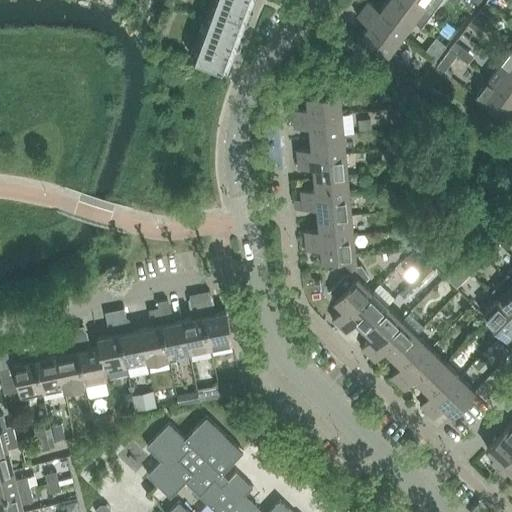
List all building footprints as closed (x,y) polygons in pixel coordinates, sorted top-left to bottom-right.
[(215,0),(194,58),(222,68),(229,50),(238,53),(242,42),(233,39),(239,21),(249,25),(253,14),(243,10),(247,0),(215,0)] [(362,8),(401,37),(413,21),(387,1),(380,9),(368,0),(362,8)] [(387,0),(387,1),(413,21),(426,5),(419,0),(387,0)] [(401,37),(362,8),(357,16),(369,25),(361,34),(388,54),(401,37)] [(474,17),(481,22),(487,15),(480,9),(474,17)] [(481,22),(474,17),(468,24),(476,30),(481,22)] [(449,49),(457,55),(462,47),(455,41),(449,49)] [(511,48),(501,63),(511,71),(511,48)] [(449,49),(443,57),(451,63),(457,55),(449,49)] [(511,71),(501,63),(489,79),(511,96),(511,71)] [(511,96),(489,79),(476,96),(503,116),(510,107),(511,108),(511,96)] [(293,108),(294,118),(342,113),(340,92),(307,95),(308,107),(293,108)] [(309,126),(310,137),(344,134),(342,113),(294,118),(295,127),(309,126)] [(297,149),(298,158),(346,154),(344,134),(310,137),(311,147),(297,149)] [(313,167),(314,177),(348,174),(346,154),(298,158),(298,168),(313,167)] [(300,189),(301,199),(350,195),(348,174),(314,177),(315,188),(300,189)] [(352,215),(350,195),(301,199),(302,209),(317,207),(318,218),(352,215)] [(353,235),(352,215),(318,218),(319,229),(304,230),(305,240),(353,235)] [(353,235),(305,240),(306,249),(321,248),(322,259),(346,257),(355,256),(353,235)] [(346,257),(348,285),(357,276),(355,256),(346,257)] [(332,319),(339,326),(373,291),(357,276),(348,285),(334,300),(342,308),(332,319)] [(511,284),(497,299),(511,312),(511,284)] [(209,290),(199,292),(211,349),(233,345),(226,311),(214,313),(209,290)] [(356,322),(364,329),(387,305),(373,291),(339,326),(346,332),(356,322)] [(194,317),(183,319),(190,354),(211,349),(199,292),(189,294),(194,317)] [(511,312),(497,299),(483,314),(507,338),(511,332),(511,312)] [(168,305),(158,307),(160,318),(170,316),(168,305)] [(361,347),(368,354),(402,319),(387,305),(364,329),(371,337),(361,347)] [(114,309),(118,327),(128,325),(124,307),(114,309)] [(160,318),(158,307),(148,309),(151,320),(160,318)] [(118,327),(114,309),(105,311),(108,329),(118,327)] [(160,318),(162,324),(169,358),(190,354),(183,319),(174,321),(173,319),(170,316),(160,318)] [(385,350),(393,358),(417,334),(402,319),(368,354),(375,361),(385,350)] [(162,324),(141,328),(147,362),(169,358),(162,324)] [(83,325),(73,327),(85,384),(107,380),(106,371),(105,371),(100,346),(99,346),(90,348),(90,345),(87,342),(83,325)] [(118,327),(119,333),(126,367),(147,362),(141,328),(131,330),(131,327),(128,325),(118,327)] [(66,353),(57,354),(64,389),(85,384),(73,327),(64,329),(67,346),(65,350),(66,353)] [(97,337),(99,346),(100,346),(105,371),(106,371),(126,367),(119,333),(97,337)] [(391,376),(397,382),(431,348),(417,334),(393,358),(401,365),(391,376)] [(32,342),(35,353),(44,351),(42,340),(32,342)] [(35,353),(32,342),(23,344),(25,355),(35,353)] [(446,362),(431,348),(397,382),(404,389),(415,379),(422,386),(446,362)] [(14,363),(15,363),(12,350),(0,353),(5,376),(16,374),(14,363)] [(35,353),(36,359),(43,393),(64,389),(57,354),(46,357),(44,351),(35,353)] [(36,359),(15,363),(14,363),(16,374),(21,398),(43,393),(36,359)] [(420,404),(427,411),(460,376),(446,362),(422,386),(430,394),(420,404)] [(460,376),(427,411),(434,418),(444,407),(452,415),(476,391),(460,376)] [(229,384),(219,386),(221,397),(231,395),(229,384)] [(199,401),(197,391),(177,395),(179,405),(199,401)] [(0,450),(8,449),(18,446),(12,424),(6,426),(3,414),(0,414),(0,450)] [(185,437),(169,421),(146,445),(160,459),(146,473),(170,496),(185,481),(214,509),(211,511),(190,511),(179,501),(167,511),(293,511),(280,499),(267,511),(263,511),(245,494),(252,487),(236,471),(228,479),(222,473),(243,451),(207,415),(185,437)] [(497,468),(511,453),(511,426),(510,424),(487,449),(495,457),(490,462),(497,468)] [(34,432),(37,441),(48,438),(45,429),(34,432)] [(48,438),(37,441),(39,451),(50,448),(48,438)] [(0,450),(0,472),(13,469),(8,449),(0,450)] [(509,470),(511,473),(511,453),(497,468),(504,475),(509,470)] [(0,472),(0,495),(19,490),(13,469),(0,472)] [(45,473),(48,483),(58,480),(56,471),(45,473)] [(48,483),(50,493),(61,490),(58,480),(48,483)] [(0,495),(0,511),(21,511),(24,511),(19,490),(0,495)]
